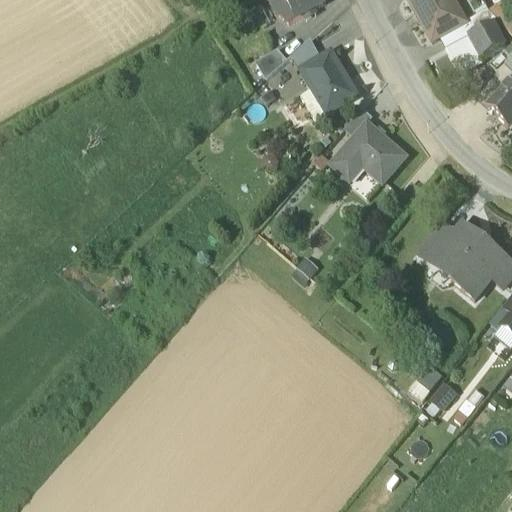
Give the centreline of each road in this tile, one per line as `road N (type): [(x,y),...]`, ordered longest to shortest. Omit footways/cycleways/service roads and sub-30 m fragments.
road 1 (unclassified): [(367,0),(454,147),(511,187)]
road 2 (track): [(0,129),(183,25)]
